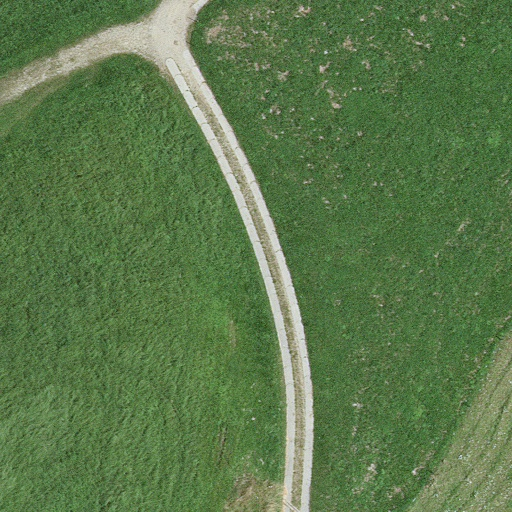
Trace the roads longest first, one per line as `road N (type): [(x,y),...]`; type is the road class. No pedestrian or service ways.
road 1 (track): [(184,13),(174,35),(176,68),(246,193),(292,361),(286,511)]
road 2 (track): [(0,142),(184,13)]
road 3 (track): [(0,89),(184,13)]
